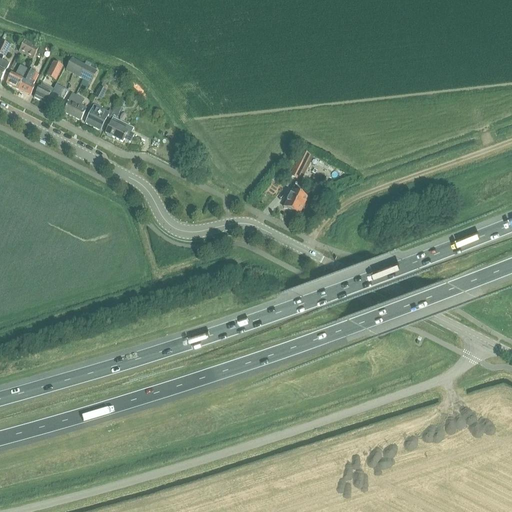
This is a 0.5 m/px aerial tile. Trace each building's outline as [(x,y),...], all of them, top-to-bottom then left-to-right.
[(1,43),(0,44),(0,81),(1,82),(10,65),(2,61),(7,52),(9,53),(11,48),(1,43)] [(34,60),(39,51),(25,44),(20,54),(34,60)] [(72,61),(66,72),(79,79),(85,67),(84,67),(72,61)] [(56,82),(63,68),(54,63),(47,78),(56,82)] [(86,63),(84,67),(85,67),(79,79),(91,85),(97,74),(96,73),(97,70),(91,66),(92,66),(86,63)] [(6,85),(18,91),(24,79),(28,73),(28,72),(21,68),(15,79),(10,76),(6,85)] [(38,78),(28,73),(24,79),(18,91),(30,97),(35,88),(33,87),(38,78)] [(34,99),(46,105),(54,91),(42,85),(39,90),(34,99)] [(54,91),(46,105),(58,111),(68,93),(56,87),(54,91)] [(101,103),(106,92),(100,88),(94,99),(101,103)] [(67,104),(68,104),(63,114),(81,122),(86,112),(80,110),(84,101),(72,95),(67,104)] [(114,113),(112,115),(117,118),(125,103),(119,100),(113,112),(114,113)] [(95,106),(93,112),(86,125),(100,132),(107,119),(107,118),(110,120),(112,115),(114,113),(113,112),(109,110),(108,113),(95,106)] [(130,144),(134,136),(131,135),(134,130),(113,120),(106,135),(107,136),(107,137),(112,140),(113,138),(122,143),(124,141),(130,144)] [(303,153),(298,163),(290,177),(301,182),(313,159),(310,158),(311,157),(303,153)] [(315,158),(312,164),(317,167),(318,166),(331,173),(332,171),(337,170),(320,161),(315,158)] [(296,186),(284,209),(293,213),(293,215),(297,217),(298,216),(299,217),(308,199),(300,195),(303,189),(296,186)]
